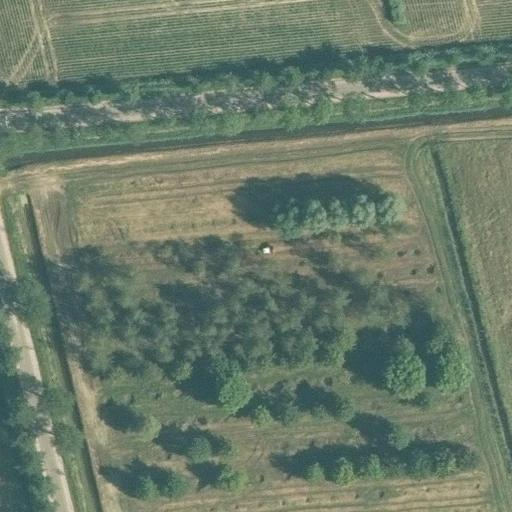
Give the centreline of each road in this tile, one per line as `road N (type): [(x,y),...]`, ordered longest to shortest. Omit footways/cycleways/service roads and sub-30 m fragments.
road 1 (unclassified): [(0,117),(511,70)]
road 2 (unclassified): [(60,511),(0,280)]
